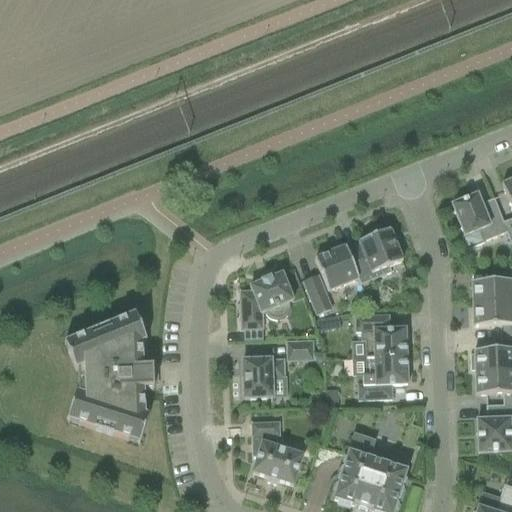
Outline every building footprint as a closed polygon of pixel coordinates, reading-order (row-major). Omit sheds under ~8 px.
[(511,183),(500,188),(511,216),(511,221),(502,225),(505,235),(511,249),(511,248),(511,183)] [(484,244),(505,235),(502,225),(493,202),(480,207),(476,198),(450,208),(463,239),(460,240),(465,253),(485,245),(484,244)] [(359,249),(346,254),(345,254),(356,283),(357,282),(359,288),(390,276),(387,270),(401,265),(388,233),(374,238),(373,235),(359,240),(361,244),(357,245),(359,249)] [(345,254),(346,254),(344,250),(330,256),(329,253),(316,258),(317,261),(313,263),(326,295),(356,283),(345,254)] [(470,286),(471,308),(511,306),(511,285),(511,284),(511,271),(497,272),(497,285),(470,286)] [(250,295),(239,295),(240,333),(246,333),(246,344),(262,343),(261,332),(261,317),(264,315),(267,320),(271,322),(276,323),(285,320),(287,315),(288,311),(287,306),(288,306),(292,304),(281,277),(269,281),(259,284),(260,285),(248,290),(250,295)] [(330,313),(316,279),(302,284),(316,319),(330,313)] [(511,306),(471,308),(472,330),(499,329),(499,342),(511,341),(511,306)] [(145,345),(137,325),(134,317),(63,346),(74,373),(76,373),(77,396),(75,395),(66,424),(138,447),(148,419),(144,417),(143,393),(152,392),(152,370),(142,371),(141,346),(145,345)] [(319,333),(340,329),(339,319),(317,322),(319,333)] [(365,345),(365,362),(405,360),(404,332),(388,333),(387,319),(354,320),(354,336),(359,335),(360,345),(365,345)] [(511,341),(499,342),(500,353),(473,354),(473,358),(470,358),(470,373),(474,373),(474,376),(511,374),(511,341)] [(286,364),(311,363),(311,345),(286,346),(286,364)] [(406,388),(405,360),(365,362),(366,379),(361,379),(362,389),(356,389),(357,404),(391,403),(390,389),(406,388)] [(270,363),(261,363),(241,364),(242,402),(271,401),(270,381),(282,381),(282,364),(270,364),(270,363)] [(511,374),(474,376),(475,399),(501,398),(502,409),(511,408),(511,374)] [(511,434),(511,408),(502,409),(485,410),(486,423),(475,424),(477,457),(510,456),(509,435),(511,434)] [(275,488),(276,484),(292,489),(301,459),(276,451),(276,440),(279,440),(278,425),(251,426),(250,425),(249,425),(251,462),(252,462),(252,460),(256,461),(251,476),(267,481),(266,485),(275,488)] [(392,511),(405,475),(386,469),(389,461),(379,457),(369,454),(366,462),(348,456),(333,502),(353,508),(353,510),(360,511),(392,511)] [(511,511),(511,491),(503,489),(495,511),(480,511),(477,511),(476,511),(511,511)]
